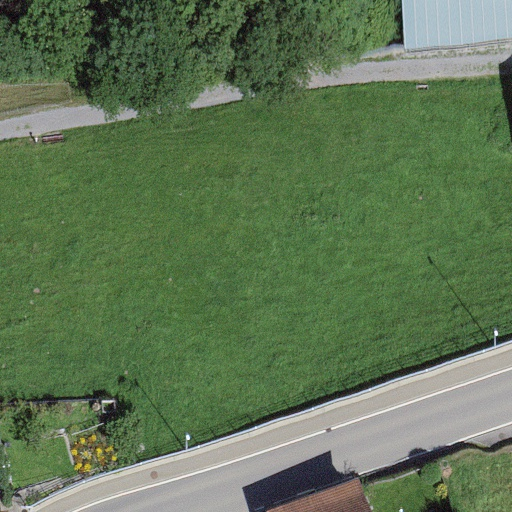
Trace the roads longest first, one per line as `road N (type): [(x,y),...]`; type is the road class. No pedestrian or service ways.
road 1 (track): [(471,62),(328,70),(0,133)]
road 2 (tertiary): [(511,402),(166,511)]
